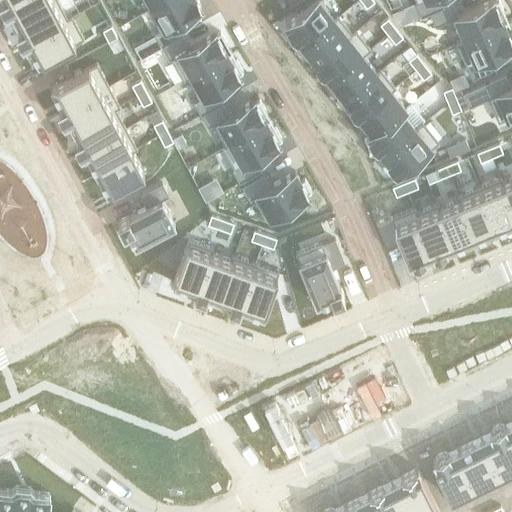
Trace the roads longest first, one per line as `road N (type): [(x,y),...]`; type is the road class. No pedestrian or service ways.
road 1 (residential): [(229,0),(347,202),(389,322)]
road 2 (residential): [(226,511),(511,372)]
road 3 (residential): [(118,300),(282,362),(389,322)]
road 4 (residential): [(0,69),(118,300)]
road 5 (residential): [(0,437),(21,427),(145,511)]
road 6 (residential): [(389,322),(511,272)]
